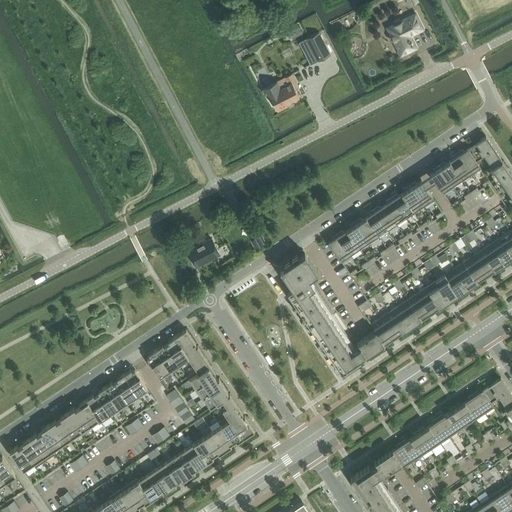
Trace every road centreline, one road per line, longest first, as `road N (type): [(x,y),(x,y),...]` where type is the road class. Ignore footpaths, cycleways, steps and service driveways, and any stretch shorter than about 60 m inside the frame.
road 1 (residential): [(0,298),(470,56)]
road 2 (residential): [(207,298),(495,104)]
road 3 (residential): [(0,438),(207,298)]
road 4 (tertiary): [(308,445),(482,330)]
road 5 (residential): [(308,445),(207,298)]
